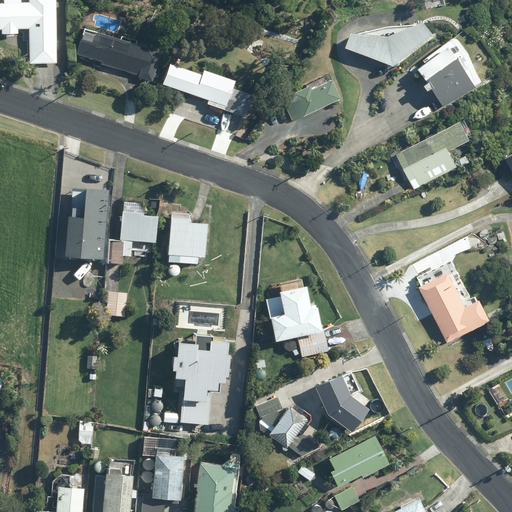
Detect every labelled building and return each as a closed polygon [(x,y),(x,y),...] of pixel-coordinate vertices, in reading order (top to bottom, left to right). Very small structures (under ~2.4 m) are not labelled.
[(54,0),(0,0),(0,27),(2,27),(2,33),(18,33),(18,27),(29,27),(29,62),(55,61),(54,0)] [(424,0),(427,9),(447,4),(445,0),(424,0)] [(92,12),(89,24),(99,26),(102,15),(92,12)] [(400,60),(436,33),(426,20),(417,24),(386,25),(366,31),(365,34),(354,30),(349,45),(390,61),(389,66),(400,64),(400,60)] [(82,31),(76,53),(102,60),(101,63),(139,74),(138,76),(146,78),(145,81),(149,82),(150,80),(153,81),(161,51),(148,48),(148,45),(94,30),(93,34),(82,31)] [(447,105),(479,85),(455,46),(422,66),(431,81),(429,83),(432,88),(435,86),(447,105)] [(207,102),(245,115),(252,94),(230,86),(233,78),(203,68),(201,72),(169,61),(162,82),(208,98),(207,102)] [(309,83),(281,97),(292,119),(302,114),(303,116),(340,97),(330,77),(321,82),(321,79),(318,77),(315,77),(313,79),(313,83),(315,85),(311,87),(309,83)] [(398,153),(416,188),(461,166),(452,149),(474,138),(464,119),(398,153)] [(104,252),(109,187),(87,186),(85,212),(62,210),(60,249),(84,250),(84,253),(99,254),(99,251),(104,252)] [(109,239),(108,262),(122,263),(122,255),(131,255),(132,239),(156,241),(158,214),(143,213),(144,201),(124,200),(123,209),(122,209),(120,238),(122,238),(121,239),(109,239)] [(204,256),(207,221),(189,220),(189,217),(169,216),(167,253),(168,253),(168,260),(196,262),(197,255),(204,256)] [(166,269),(161,269),(161,277),(167,278),(167,273),(168,274),(169,274),(169,275),(170,275),(171,276),(172,276),(173,276),(174,276),(175,275),(176,275),(177,274),(178,273),(179,272),(179,271),(179,270),(179,269),(179,268),(179,267),(178,266),(177,265),(177,264),(176,264),(175,263),(174,263),(173,263),(172,263),(171,263),(170,264),(169,264),(168,265),(167,266),(167,267),(167,268),(166,269)] [(437,277),(438,277),(422,285),(450,341),(479,326),(451,270),(444,274),(444,272),(442,269),(439,268),(436,270),(435,274),(437,277)] [(80,280),(80,282),(80,283),(81,284),(82,285),(83,286),(84,287),(85,288),(87,288),(88,288),(90,288),(91,287),(92,287),(93,286),(94,285),(95,284),(95,282),(96,281),(96,280),(96,278),(95,277),(95,276),(94,275),(93,274),(91,273),(90,272),(89,272),(87,272),(86,272),(85,273),(83,273),(82,274),(81,275),(81,276),(80,278),(80,279),(80,280)] [(272,338),(319,327),(313,302),(307,304),(302,281),(275,287),(281,310),(266,313),(272,338)] [(76,289),(76,299),(92,301),(93,290),(76,289)] [(125,315),(128,292),(108,290),(106,313),(125,315)] [(323,329),(297,335),(302,356),(327,350),(323,329)] [(185,374),(181,417),(206,419),(209,384),(215,385),(216,378),(222,378),(223,372),(226,372),(228,352),(224,352),(226,337),(211,336),(211,333),(193,331),(193,338),(175,336),(173,350),(170,350),(168,366),(173,367),(172,373),(185,374)] [(88,355),(87,367),(96,368),(97,356),(88,355)] [(267,360),(254,359),(253,380),(266,380),(267,360)] [(339,373),(314,385),(326,410),(351,427),(367,405),(349,392),(339,373)] [(151,397),(163,397),(163,387),(151,386),(151,393),(148,393),(147,399),(151,399),(151,397)] [(261,415),(267,420),(260,429),(268,435),(269,433),(286,446),(287,445),(301,455),(312,441),(303,433),(301,436),(296,432),(298,430),(301,433),(310,421),(300,413),(303,409),(295,403),(292,407),(289,405),(281,414),(276,410),(282,407),(277,395),(256,404),(259,416),(261,415)] [(152,412),(154,413),(153,414),(152,415),(151,415),(150,416),(150,417),(149,418),(149,419),(149,420),(149,421),(150,422),(150,423),(151,424),(151,425),(152,425),(153,426),(154,426),(155,426),(156,426),(157,426),(158,425),(159,425),(160,424),(161,423),(161,422),(161,421),(162,420),(162,419),(161,418),(161,417),(160,416),(160,415),(159,415),(159,413),(161,413),(162,412),(163,411),(164,410),(164,409),(165,407),(165,406),(165,405),(165,403),(164,402),(163,401),(163,400),(161,399),(160,398),(159,398),(157,397),(156,397),(154,398),(153,398),(152,399),(151,400),(150,401),(149,402),(149,404),(149,405),(149,407),(149,408),(149,409),(150,411),(151,412),(152,412)] [(78,435),(91,435),(92,423),(79,422),(78,435)] [(374,434),(327,457),(333,468),(329,470),(337,486),(361,475),(362,477),(389,463),(374,434)] [(199,460),(193,511),(237,511),(238,506),(229,505),(233,470),(237,471),(238,460),(240,458),(240,455),(237,451),(233,451),(229,454),(229,457),(222,463),(199,460)] [(179,498),(183,454),(155,452),(154,460),(149,460),(148,470),(154,471),(151,495),(144,495),(142,511),(164,511),(166,497),(179,498)] [(121,461),(120,466),(123,469),(128,468),(129,463),(126,460),(121,461)] [(296,471),(310,480),(315,473),(301,464),(296,471)] [(96,474),(92,511),(118,511),(129,511),(129,510),(132,510),(133,502),(130,502),(131,497),(137,497),(138,489),(131,489),(132,473),(120,472),(118,467),(108,466),(107,471),(105,471),(105,474),(96,474)] [(57,485),(55,511),(80,511),(83,488),(57,485)] [(351,485),(333,495),(340,509),(353,503),(356,508),(363,504),(360,499),(359,500),(351,485)] [(430,511),(422,497),(392,511),(430,511)]
